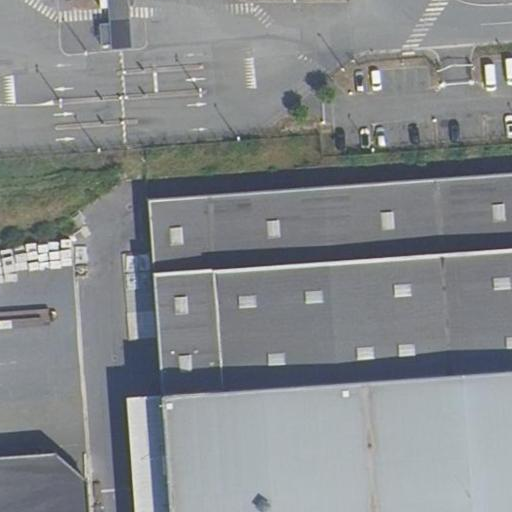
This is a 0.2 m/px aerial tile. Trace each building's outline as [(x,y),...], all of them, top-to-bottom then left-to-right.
[(133,17),(106,19),(108,41),(135,39),(133,17)] [(511,177),(210,199),(215,273),(511,251),(511,177)] [(511,251),(215,273),(223,392),(511,369),(511,251)] [(511,511),(511,392),(162,412),(168,511),(511,511)] [(50,456),(0,460),(0,511),(80,511),(79,480),(50,456)]
